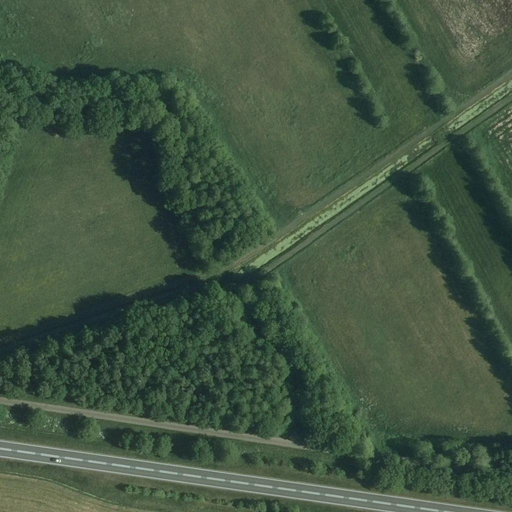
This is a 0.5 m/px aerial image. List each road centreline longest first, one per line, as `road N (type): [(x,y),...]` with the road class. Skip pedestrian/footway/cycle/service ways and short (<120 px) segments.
road 1 (track): [(0,91),(75,108),(140,105),(160,115),(207,247),(284,363),(291,396),(277,442)]
road 2 (unclassified): [(511,475),(0,400)]
road 3 (trunk): [(438,511),(0,449)]
